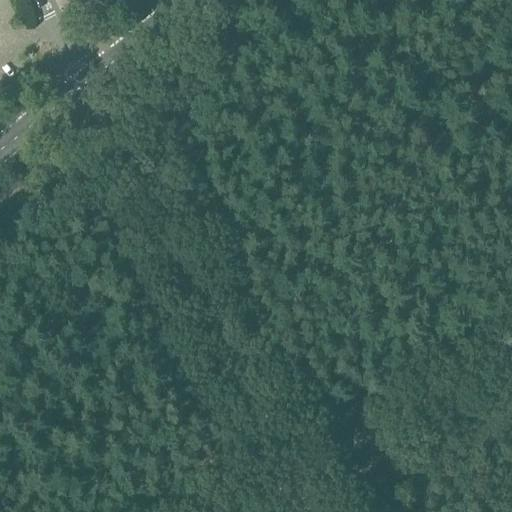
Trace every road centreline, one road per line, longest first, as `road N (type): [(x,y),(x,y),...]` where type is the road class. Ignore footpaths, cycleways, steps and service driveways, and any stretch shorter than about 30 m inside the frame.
road 1 (track): [(106,116),(302,483)]
road 2 (track): [(302,483),(511,361)]
road 3 (secondary): [(190,0),(87,81)]
